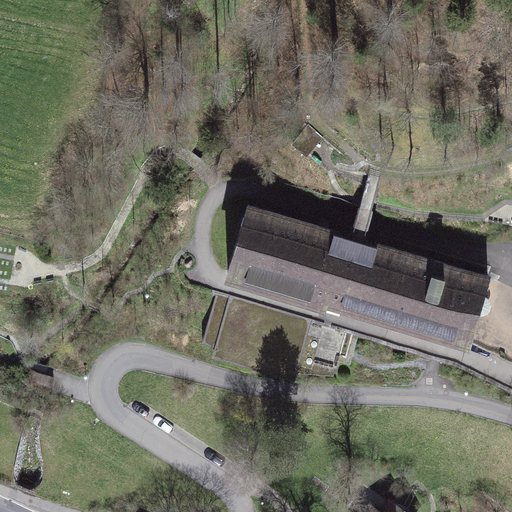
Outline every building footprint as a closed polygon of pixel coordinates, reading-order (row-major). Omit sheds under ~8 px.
[(323,138),(308,125),(293,142),(308,155),(323,138)] [(488,276),(248,204),(228,272),(326,301),(328,296),(469,338),(488,276)] [(353,334),(216,293),(202,340),(216,347),(215,352),(293,375),(295,370),(333,374),(338,357),(346,360),(353,334)] [(49,390),(53,377),(31,369),(26,382),(49,390)] [(386,511),(378,511),(372,508),(369,511),(417,511),(422,505),(399,492),(386,511)]
